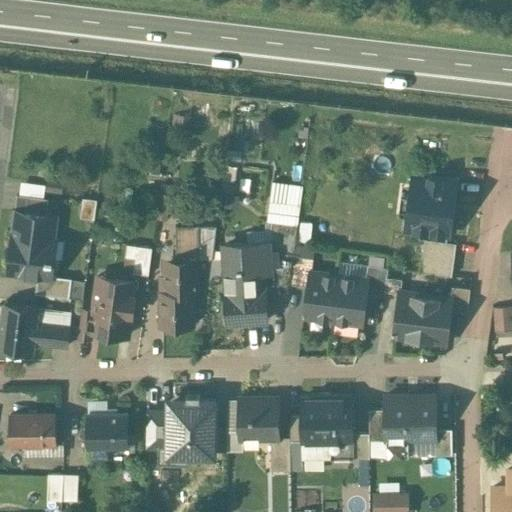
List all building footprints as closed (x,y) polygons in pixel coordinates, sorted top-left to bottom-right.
[(229,119),(216,118),(215,127),(223,128),(221,146),(226,146),(229,119)] [(456,179),(413,173),(406,228),(449,233),(456,179)] [(275,178),(269,217),(300,222),(306,182),(275,178)] [(16,206),(12,232),(57,238),(60,211),(16,206)] [(204,254),(216,255),(216,223),(204,223),(204,254)] [(296,231),(280,229),(277,249),(276,255),(293,257),(293,254),(296,231)] [(57,238),(12,232),(7,271),(37,275),(52,276),(52,275),(57,238)] [(456,242),(424,238),(420,271),(452,275),(456,242)] [(138,255),(136,267),(151,269),(155,244),(130,241),(128,254),(138,255)] [(170,253),(171,270),(191,270),(192,290),(193,290),(198,289),(197,253),(170,253)] [(313,257),(293,254),(293,257),(289,283),(309,285),(311,270),(312,270),(313,257)] [(293,257),(276,255),(275,262),(276,263),(273,285),(273,290),(288,289),(289,283),(293,257)] [(262,256),(225,258),(227,290),(226,290),(228,322),(267,320),(264,288),(262,256)] [(388,267),(368,264),(366,277),(367,277),(365,293),(384,295),(385,291),(387,276),(388,267)] [(191,270),(171,270),(170,277),(171,290),(160,290),(160,324),(193,324),(193,290),(192,290),(191,270)] [(312,270),(311,270),(309,285),(305,316),(333,319),(339,274),(312,270)] [(135,276),(98,271),(93,305),(90,329),(94,329),(128,334),(135,276)] [(366,277),(339,274),(333,319),(361,323),(365,293),(367,277),(366,277)] [(52,276),(37,275),(35,293),(69,297),(71,278),(52,275),(52,276)] [(402,278),(387,276),(385,291),(399,293),(400,291),(402,278)] [(470,288),(452,285),(450,297),(451,297),(450,309),(467,311),(470,288)] [(400,291),(399,293),(394,334),(420,337),(426,294),(400,291)] [(450,297),(426,294),(420,337),(446,341),(450,309),(451,297),(450,297)] [(38,306),(4,302),(0,335),(0,346),(33,350),(34,341),(50,343),(53,322),(55,323),(57,309),(38,307),(38,306)] [(511,302),(496,304),(497,328),(511,327),(511,302)] [(90,329),(93,305),(82,304),(78,335),(93,337),(94,329),(90,329)] [(55,323),(53,322),(50,343),(67,345),(70,324),(55,323)] [(436,394),(385,395),(385,408),(385,439),(386,439),(408,438),(435,438),(436,438),(436,428),(436,394)] [(216,397),(167,396),(166,451),(215,452),(216,397)] [(277,396),(240,397),(241,437),(243,437),(243,434),(259,434),(259,437),(271,437),(278,437),(278,436),(277,396)] [(352,396),(301,396),(302,415),(302,440),(331,439),(353,439),(352,431),(352,396)] [(385,408),(369,408),(369,431),(369,439),(385,439),(385,408)] [(127,411),(88,412),(88,446),(91,446),(92,458),(107,457),(107,446),(128,445),(127,411)] [(56,413),(10,413),(11,443),(56,442),(56,413)] [(302,415),(290,415),(290,436),(290,440),(302,440),(302,415)] [(452,454),(452,428),(436,428),(436,438),(435,438),(436,454),(452,454)] [(353,439),(331,439),(331,457),(369,456),(369,452),(369,439),(369,431),(352,431),(353,439)] [(290,436),(278,436),(278,437),(271,437),(271,470),(290,469),(290,440),(290,436)] [(408,455),(408,438),(386,439),(387,452),(387,455),(408,455)] [(331,439),(302,440),(302,457),(331,457),(331,439)] [(385,439),(369,439),(369,452),(387,452),(386,439),(385,439)] [(63,472),(22,471),(21,497),(62,499),(63,472)] [(78,473),(63,472),(62,499),(77,499),(78,473)] [(511,511),(511,485),(508,485),(493,486),(493,511),(511,511)] [(374,500),(410,498),(410,487),(374,488),(374,500)] [(374,502),(374,511),(411,511),(410,500),(374,502)]
